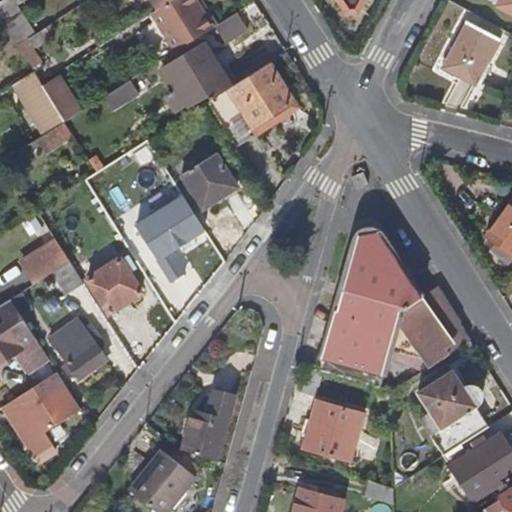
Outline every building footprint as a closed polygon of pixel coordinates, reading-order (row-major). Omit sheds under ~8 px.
[(25,43),(34,37),(10,0),(9,0),(0,6),(0,20),(17,48),(25,43)] [(31,1),(30,0),(16,0),(21,8),(31,1)] [(178,51),(212,30),(192,0),(177,0),(163,9),(154,14),(178,51)] [(177,0),(157,0),(163,9),(177,0)] [(214,28),(217,26),(200,0),(192,0),(212,30),(214,28)] [(336,0),(347,17),(360,14),(367,0),(336,0)] [(498,0),(496,6),(502,9),(506,0),(498,0)] [(511,0),(506,0),(502,9),(511,14),(511,0)] [(504,30),(469,12),(440,67),(475,85),(504,30)] [(247,31),(236,14),(217,26),(214,28),(224,46),(247,31)] [(56,30),(53,25),(34,37),(25,43),(41,68),(44,66),(35,49),(52,37),(50,34),(56,30)] [(17,48),(33,72),(35,76),(43,71),(41,68),(25,43),(17,48)] [(208,96),(212,101),(232,88),(203,44),(166,68),(178,88),(170,93),(168,95),(177,111),(189,104),(190,108),(208,96)] [(207,104),(235,149),(255,136),(250,130),(292,103),(268,65),(232,88),(212,101),(207,104)] [(178,88),(166,68),(158,73),(170,93),(178,88)] [(65,123),(65,122),(65,121),(56,108),(44,89),(42,85),(40,83),(35,76),(33,72),(13,84),(44,136),(54,130),(65,123)] [(60,74),(42,85),(44,89),(58,79),(72,99),(56,108),(65,121),(83,110),(60,74)] [(44,89),(56,108),(72,99),(58,79),(44,89)] [(139,95),(130,81),(104,98),(112,112),(139,95)] [(177,111),(168,95),(163,98),(173,114),(177,111)] [(73,138),(65,123),(54,130),(44,136),(31,144),(34,150),(40,147),(46,155),(73,138)] [(235,187),(214,153),(182,175),(202,208),(235,187)] [(98,173),(105,169),(97,157),(91,162),(98,173)] [(511,204),(487,238),(493,243),(487,250),(507,264),(511,258),(511,204)] [(471,343),(436,288),(419,298),(377,233),(357,239),(337,312),(380,324),(397,313),(407,307),(441,361),(471,343)] [(35,283),(50,274),(69,262),(56,240),(22,262),(35,283)] [(141,294),(118,260),(87,280),(108,314),(121,306),(130,301),(141,294)] [(65,298),(85,286),(69,262),(50,274),(65,298)] [(22,292),(11,299),(22,317),(33,310),(22,292)] [(50,361),(35,338),(22,317),(11,299),(0,305),(0,349),(5,357),(12,353),(26,374),(29,375),(50,361)] [(134,308),(130,301),(121,306),(126,313),(134,308)] [(441,361),(407,307),(397,313),(384,358),(423,373),(441,361)] [(380,324),(337,312),(318,373),(374,390),(384,358),(397,313),(380,324)] [(85,329),(78,318),(50,336),(65,360),(59,365),(65,373),(74,368),(81,378),(105,362),(95,346),(103,340),(93,325),(85,329)] [(57,372),(4,407),(35,457),(53,446),(45,433),(80,410),(57,372)] [(431,437),(444,455),(488,428),(474,405),(483,399),(483,393),(479,387),(472,385),(464,390),(453,372),(419,394),(431,412),(441,430),(431,437)] [(193,413),(182,450),(216,462),(234,396),(216,390),(208,417),(193,413)] [(346,460),(358,415),(315,404),(303,449),(346,460)] [(441,430),(431,412),(420,420),(431,437),(441,430)] [(472,500),(511,475),(511,454),(500,435),(488,443),(483,435),(470,444),(476,451),(452,466),(472,500)] [(166,511),(195,477),(164,452),(143,476),(140,475),(130,488),(159,511),(166,511)] [(393,504),(392,488),(365,480),(361,495),(393,504)] [(291,511),(335,511),(339,499),(334,498),(337,491),(316,484),(314,490),(299,486),(291,511)] [(511,511),(511,489),(503,495),(505,498),(492,506),(484,511),(485,511),(511,511)]
